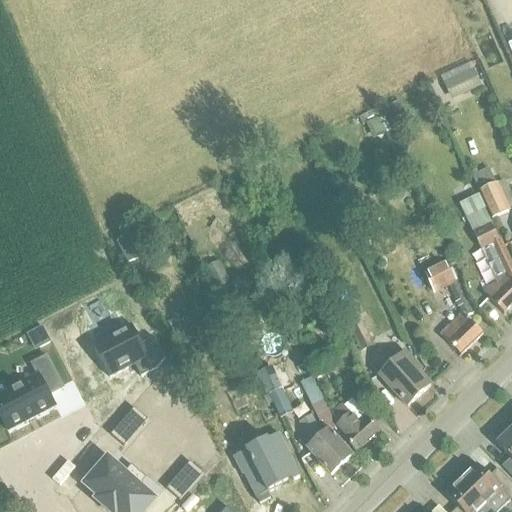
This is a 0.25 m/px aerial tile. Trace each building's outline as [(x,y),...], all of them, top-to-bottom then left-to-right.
[(444,84),(452,101),(481,87),(473,70),(444,84)] [(367,127),(373,140),(391,132),(382,111),(375,114),(374,111),(358,118),(363,129),(367,127)] [(474,175),(482,192),(494,219),(510,212),(498,185),(497,185),(489,168),(474,175)] [(484,210),(468,218),(499,283),(486,297),(506,316),(511,309),(511,261),(503,241),(500,242),(484,210)] [(184,232),(204,269),(206,268),(217,289),(230,282),(219,262),(220,261),(200,224),(184,232)] [(450,346),(464,359),(485,337),(469,320),(475,318),(451,264),(427,276),(435,294),(451,287),(464,316),(443,337),(451,345),(450,346)] [(175,333),(190,323),(183,312),(168,322),(175,333)] [(376,348),(358,312),(346,318),(363,354),(376,348)] [(335,316),(325,321),(333,337),(343,333),(335,316)] [(110,339),(93,348),(110,380),(135,366),(141,379),(156,371),(166,360),(155,340),(142,346),(132,327),(110,339)] [(311,362),(320,380),(341,370),(332,352),(311,362)] [(382,379),(410,409),(433,389),(421,376),(423,374),(407,356),(382,379)] [(20,387),(0,397),(0,417),(8,433),(56,408),(50,397),(64,390),(47,358),(32,366),(38,378),(20,387)] [(272,392),(276,399),(284,417),(293,413),(271,367),(259,373),(269,394),(272,392)] [(328,419),(330,424),(336,421),(327,402),(324,403),(313,380),(303,385),(322,422),(328,419)] [(348,439),(361,453),(382,433),(352,401),(335,417),(343,433),(349,439),(348,439)] [(124,449),(148,422),(135,410),(111,437),(124,449)] [(511,429),(499,441),(511,455),(502,465),(511,475),(511,429)] [(311,452),(334,477),(354,459),(330,433),(311,452)] [(279,437),(235,460),(244,477),(245,476),(258,500),(260,506),(271,500),(268,495),(301,478),(279,437)] [(99,470),(84,487),(98,499),(96,502),(106,511),(139,473),(132,467),(125,474),(108,460),(99,470)] [(478,463),(462,479),(487,505),(493,511),(499,511),(511,499),(511,482),(498,469),(491,476),(478,463)] [(180,503),(204,476),(190,464),(167,491),(180,503)] [(139,473),(106,511),(147,511),(157,502),(140,488),(147,480),(139,473)] [(458,506),(452,511),(480,511),(487,505),(462,479),(446,494),(458,506)]
